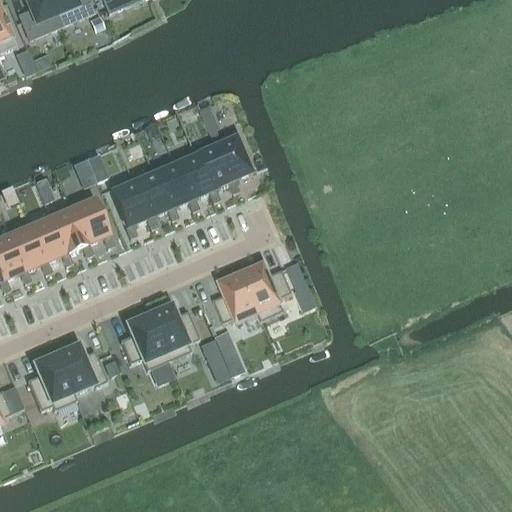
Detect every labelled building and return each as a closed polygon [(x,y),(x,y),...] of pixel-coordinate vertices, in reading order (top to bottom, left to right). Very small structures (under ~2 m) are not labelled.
[(48,0),(23,0),(30,16),(19,20),(29,44),(61,31),(58,24),(48,0)] [(48,0),(58,24),(61,31),(93,17),(85,0),(48,0)] [(101,0),(109,18),(125,11),(120,0),(144,0),(145,2),(150,0),(101,0)] [(0,11),(0,57),(17,51),(0,11)] [(231,187),(229,188),(233,199),(237,197),(241,196),(236,185),(253,178),(235,136),(213,145),(231,187)] [(213,145),(192,154),(211,196),(208,197),(213,208),(220,205),(215,194),(229,188),(231,187),(213,145)] [(190,205),(187,206),(192,217),(199,214),(195,203),(208,197),(211,196),(192,154),(172,163),(190,205)] [(169,214),(167,215),(171,226),(178,223),(174,212),(187,206),(190,205),(172,163),(150,172),(153,180),(154,179),(169,214)] [(148,223),(146,224),(150,235),(154,233),(158,232),(153,221),(167,215),(169,214),(154,179),(153,180),(134,188),(133,188),(148,223)] [(146,224),(148,223),(133,188),(134,188),(131,180),(108,190),(111,198),(126,232),(125,233),(130,244),(133,242),(137,241),(132,230),(146,224)] [(87,250),(89,249),(102,243),(107,253),(111,252),(114,250),(110,239),(108,240),(90,198),(68,207),(87,250)] [(50,224),(51,224),(66,259),(68,258),(82,252),(86,262),(90,261),(94,259),(89,249),(87,250),(68,207),(47,217),(50,224)] [(51,224),(50,224),(30,233),(45,268),(47,266),(61,261),(65,271),(69,270),(73,268),(68,258),(66,259),(51,224)] [(24,276),(27,275),(40,270),(45,280),(48,279),(52,277),(47,266),(45,268),(30,233),(9,242),(24,276)] [(0,245),(0,277),(4,285),(6,284),(19,279),(24,289),(28,288),(31,286),(27,275),(24,276),(9,242),(0,245)] [(242,280),(259,319),(258,319),(261,326),(284,316),(279,304),(292,298),(282,275),(269,281),(264,270),(242,280)] [(0,277),(0,290),(3,298),(7,297),(11,295),(6,284),(4,285),(0,277)] [(236,328),(258,319),(259,319),(242,280),(220,289),(224,301),(213,306),(223,329),(234,324),(236,328)] [(149,320),(169,366),(191,357),(188,349),(199,344),(187,316),(176,321),(171,310),(149,320)] [(126,329),(131,341),(120,346),(130,369),(141,364),(146,376),(169,366),(149,320),(126,329)] [(73,399),(74,398),(93,390),(95,392),(107,387),(94,356),(83,361),(78,350),(56,360),(73,399)] [(74,398),(73,399),(56,360),(34,369),(38,381),(27,386),(40,416),(52,411),(54,416),(77,406),(74,398)] [(0,430),(2,429),(0,424),(11,419),(1,396),(0,396),(0,430)]
